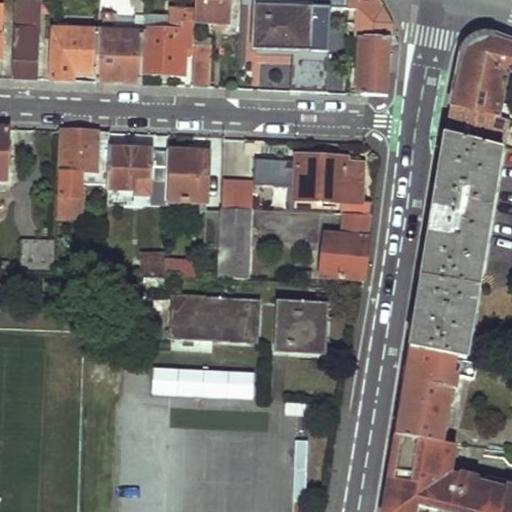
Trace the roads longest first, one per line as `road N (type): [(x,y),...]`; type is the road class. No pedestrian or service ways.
road 1 (residential): [(0,104),(418,123)]
road 2 (residential): [(356,511),(418,123)]
road 3 (residential): [(418,123),(442,0)]
